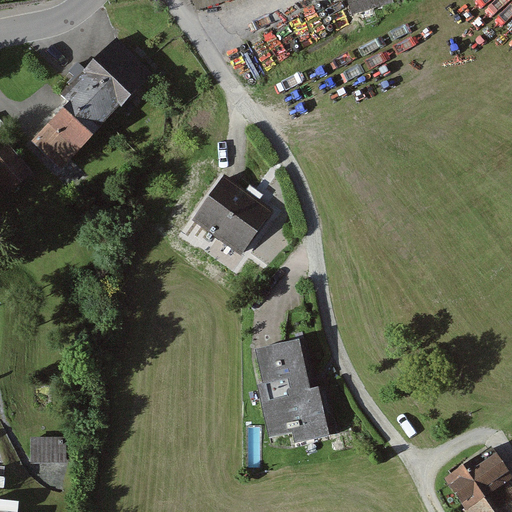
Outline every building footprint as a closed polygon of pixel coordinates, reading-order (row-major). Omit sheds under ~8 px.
[(195,0),(199,12),(238,0),(195,0)] [(396,9),(392,0),(350,0),(357,21),(396,9)] [(157,80),(122,44),(65,99),(74,110),(100,135),(157,80)] [(104,140),(74,110),(38,145),(68,176),(104,140)] [(0,150),(0,182),(9,193),(33,172),(9,143),(0,150)] [(276,218),(230,183),(198,224),(244,260),(276,218)] [(317,395),(305,345),(254,358),(275,442),(295,437),(298,449),(336,440),(325,393),(317,395)] [(66,441),(33,442),(34,468),(67,467),(66,441)] [(511,511),(511,473),(499,453),(452,482),(471,511),(511,511)]
